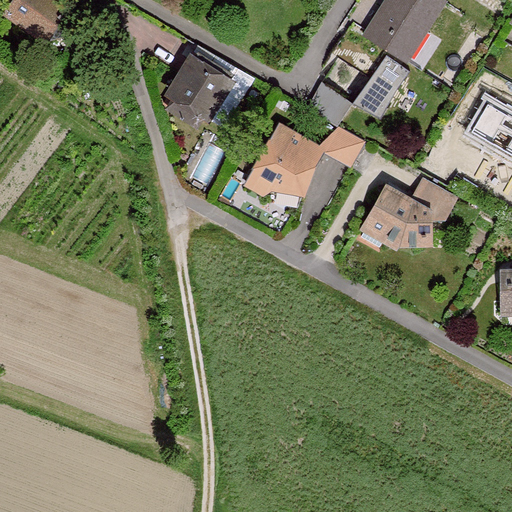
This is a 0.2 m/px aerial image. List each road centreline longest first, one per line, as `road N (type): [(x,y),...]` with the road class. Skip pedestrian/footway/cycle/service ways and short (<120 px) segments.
road 1 (residential): [(170,191),(511,377)]
road 2 (track): [(208,511),(208,426),(170,191)]
road 3 (residential): [(170,191),(124,36),(104,0)]
